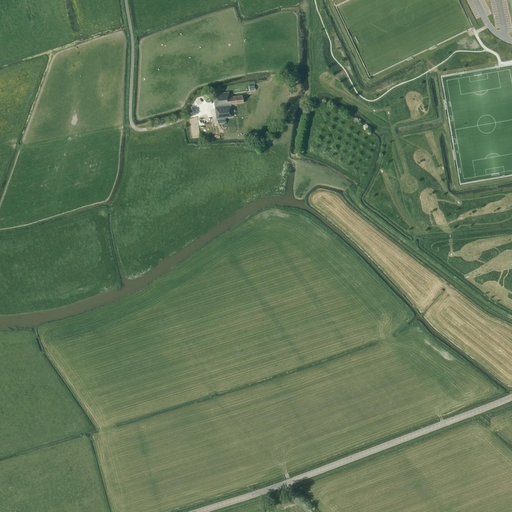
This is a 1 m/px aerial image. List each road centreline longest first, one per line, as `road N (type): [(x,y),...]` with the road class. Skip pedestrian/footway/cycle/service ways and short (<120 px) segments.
road 1 (tertiary): [(199,511),(511,395)]
road 2 (track): [(511,318),(359,206),(356,194)]
